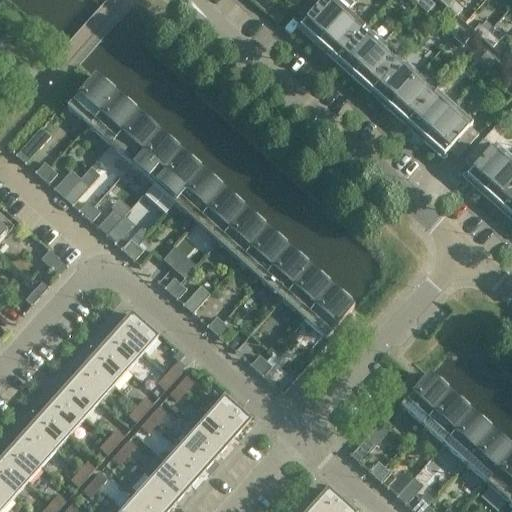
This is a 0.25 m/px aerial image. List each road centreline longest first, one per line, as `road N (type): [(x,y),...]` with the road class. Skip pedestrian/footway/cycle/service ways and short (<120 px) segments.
road 1 (residential): [(459,245),(177,0)]
road 2 (residential): [(101,268),(120,271),(301,432)]
road 3 (residential): [(301,432),(459,245)]
road 4 (residential): [(101,268),(96,249),(0,162)]
road 5 (residential): [(0,369),(85,272),(101,268)]
